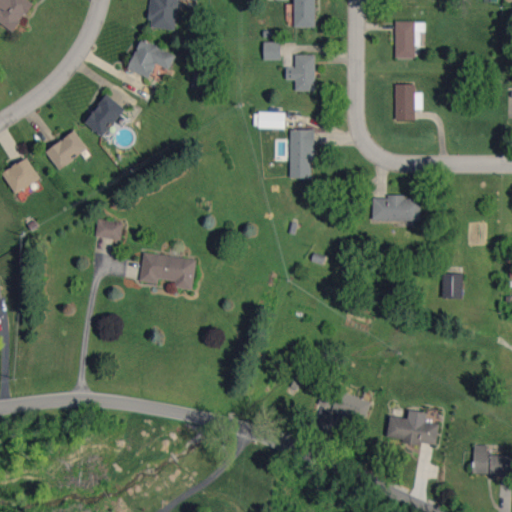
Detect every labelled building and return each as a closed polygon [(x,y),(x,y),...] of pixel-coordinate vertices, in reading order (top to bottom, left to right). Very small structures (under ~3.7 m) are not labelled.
[(0,0),(0,22),(14,31),(33,2),(29,0),(0,0)] [(176,30),(179,0),(150,0),(148,27),(176,30)] [(316,0),(295,0),(295,26),(316,27),(316,0)] [(397,21),(396,57),(416,57),(416,44),(420,44),(420,34),(425,34),(425,22),(397,21)] [(150,77),(155,63),(170,69),(176,53),(140,39),(129,69),(150,77)] [(281,41),(264,42),(265,60),(282,59),(281,41)] [(316,91),(316,54),(296,55),(296,68),(287,68),(287,80),(296,80),(296,91),(316,91)] [(423,109),(423,92),(416,92),(415,84),(396,84),(396,120),(416,120),(415,109),(423,109)] [(85,121),(103,136),(125,108),(108,94),(85,121)] [(285,128),(285,112),(254,112),(254,127),(285,128)] [(313,129),(290,129),(291,178),(314,177),(313,129)] [(47,149),(58,168),(88,151),(77,131),(47,149)] [(15,193),(41,179),(28,157),(3,172),(15,193)] [(374,220),(422,220),(422,197),(374,196),(374,220)] [(122,239),(123,222),(98,220),(96,237),(122,239)] [(193,289),(197,259),(144,252),(140,280),(158,283),(159,278),(177,281),(176,287),(193,289)] [(463,274),(443,273),(443,298),(463,298),(463,274)] [(372,402),(326,385),(318,404),(364,422),(372,402)] [(387,439),(437,445),(440,423),(426,422),(428,412),(410,410),(408,418),(390,415),(387,439)] [(488,444),(474,444),(474,474),(511,475),(511,454),(487,454),(488,444)]
